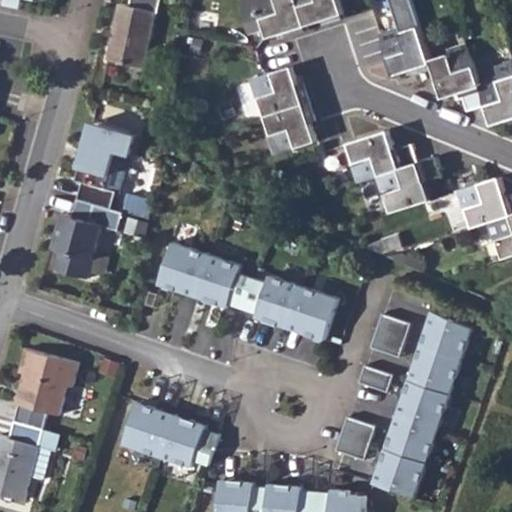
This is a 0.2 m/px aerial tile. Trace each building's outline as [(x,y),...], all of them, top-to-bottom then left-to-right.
[(132,0),(132,4),(122,2),(109,59),(146,67),(158,11),(159,12),(161,0),(132,0)] [(308,44),(311,51),(332,44),(329,37),(315,0),(313,0),(295,6),(293,2),(261,14),(272,47),(287,42),(290,51),(308,44)] [(315,0),(329,37),(347,31),(350,37),(368,31),(356,0),(315,0)] [(413,37),(396,43),(410,85),(428,79),(430,84),(449,79),(446,72),(433,36),(415,42),(413,37)] [(461,67),(446,72),(449,79),(459,108),(474,103),(479,116),(498,110),(491,90),(479,56),(460,62),(461,67)] [(509,84),(491,90),(498,110),(505,133),(511,130),(511,72),(506,75),(509,84)] [(275,113),(282,131),(326,116),(319,98),(313,100),(307,81),(285,88),(263,96),(270,114),(275,113)] [(326,116),(282,131),(289,150),(282,153),(288,170),(332,155),(326,136),(331,134),(326,116)] [(95,122),(89,140),(96,142),(102,124),(95,122)] [(84,182),(79,199),(97,203),(114,208),(119,191),(107,188),(119,150),(125,152),(131,133),(102,124),(96,142),(89,140),(77,180),(84,182)] [(396,128),(355,142),(360,157),(353,159),(360,179),(377,173),(403,165),(424,157),(418,137),(402,143),(396,128)] [(140,136),(131,133),(125,152),(134,155),(140,136)] [(424,157),(403,165),(408,184),(390,191),(396,209),(436,199),(424,157)] [(511,195),(509,188),(472,201),(478,215),(472,217),(478,236),(494,230),(511,223),(511,195)] [(91,221),(66,214),(61,216),(55,237),(59,238),(56,249),(61,250),(55,268),(89,278),(105,225),(121,229),(125,211),(114,208),(97,203),(91,221)] [(511,223),(494,230),(500,247),(506,246),(511,262),(511,223)] [(199,297),(213,254),(176,242),(162,283),(199,297)] [(246,308),(256,277),(242,272),(244,264),(213,254),(199,297),(230,307),(231,303),(246,308)] [(290,326),(304,285),(272,274),(270,282),(256,277),(246,308),(260,312),(259,316),(290,326)] [(342,298),(304,285),(290,326),(327,339),(342,298)] [(424,344),(465,358),(476,324),(436,309),(424,344)] [(413,322),(385,313),(379,329),(408,339),(413,322)] [(402,357),(408,339),(379,329),(373,347),(402,357)] [(412,378),(453,392),(465,358),(424,344),(412,378)] [(25,391),(17,420),(46,428),(50,411),(61,414),(69,385),(74,387),(81,363),(29,348),(21,371),(26,373),(22,391),(25,391)] [(397,373),(367,363),(361,380),(391,391),(397,373)] [(400,412),(441,426),(453,392),(412,378),(400,412)] [(126,443),(164,456),(178,414),(141,401),(126,443)] [(388,446),(430,461),(441,426),(400,412),(388,446)] [(211,464),(222,434),(208,428),(209,425),(178,414),(164,456),(195,466),(197,459),(211,464)] [(379,425),(350,416),(344,431),(374,441),(379,425)] [(46,428),(17,420),(12,437),(0,433),(0,492),(26,499),(46,428)] [(367,460),(374,441),(344,431),(338,450),(367,460)] [(430,461),(388,446),(377,481),(418,495),(430,461)] [(268,511),(271,487),(255,485),(255,481),(223,479),(220,511),(268,511)] [(316,511),(318,491),(304,490),(304,485),(271,483),(271,487),(268,511),(316,511)] [(366,511),(368,495),(352,494),(352,490),(334,488),(334,492),(318,491),(316,511),(366,511)]
